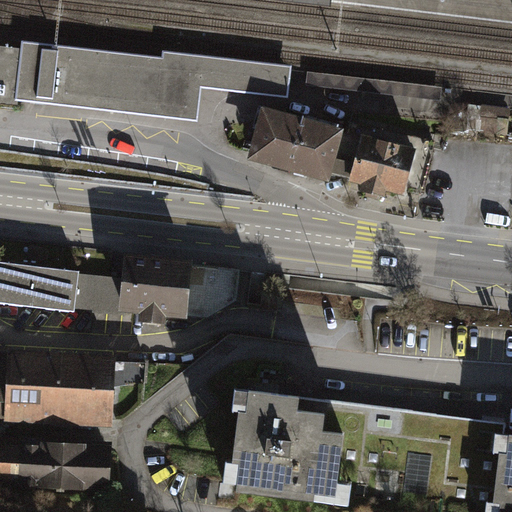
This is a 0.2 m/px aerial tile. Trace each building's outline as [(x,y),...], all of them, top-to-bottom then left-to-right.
[(257,0),(333,9),(333,0),(257,0)] [(202,86),(288,96),(292,66),(162,51),(162,57),(22,41),(21,49),(24,49),(25,44),(167,61),(164,87),(161,114),(18,98),(18,101),(198,122),(202,86)] [(24,49),(21,49),(0,46),(0,103),(18,105),(18,101),(18,98),(161,114),(164,87),(167,61),(25,44),(24,49)] [(442,87),(308,71),(306,84),(441,100),(442,87)] [(247,158),(330,180),(332,170),(336,156),(345,126),(262,104),(247,158)] [(351,175),(350,179),(363,182),(361,190),(385,196),(387,190),(405,194),(418,146),(363,132),(355,161),(351,175)] [(351,175),(355,161),(336,156),(332,170),(351,175)] [(123,277),(120,313),(190,320),(195,263),(126,256),(123,277)] [(77,272),(0,264),(0,301),(120,313),(123,277),(77,272)] [(116,359),(0,352),(0,424),(3,424),(6,383),(115,391),(116,359)] [(115,393),(7,385),(5,419),(112,427),(115,393)] [(324,399),(322,413),(297,410),(299,397),(249,390),(246,410),(239,409),(232,462),(240,462),(236,490),(314,499),(315,492),(335,494),(336,490),(403,499),(409,453),(413,454),(416,437),(417,427),(413,427),(415,411),(324,399)] [(416,437),(413,454),(431,456),(425,502),(494,511),(495,502),(504,433),(505,423),(436,414),(433,439),(416,437)] [(511,511),(511,434),(504,433),(495,502),(501,502),(499,511),(511,511)] [(114,444),(0,437),(0,485),(111,492),(114,444)]
